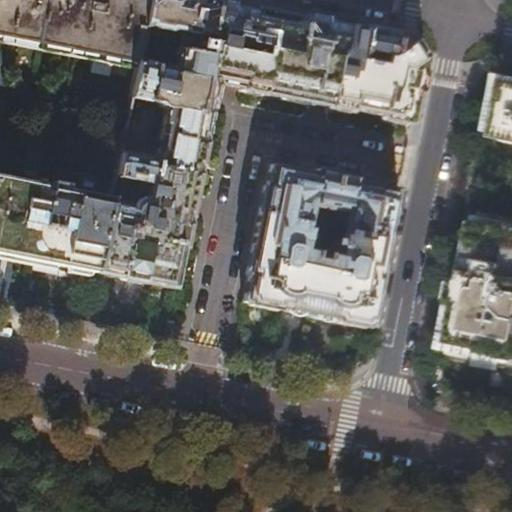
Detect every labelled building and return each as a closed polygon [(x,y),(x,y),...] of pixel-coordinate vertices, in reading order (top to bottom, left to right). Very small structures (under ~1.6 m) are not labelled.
[(0,0),(0,35),(135,63),(136,60),(142,27),(147,0),(0,0)] [(210,0),(147,0),(142,27),(169,33),(169,31),(206,39),(202,55),(173,50),(169,67),(136,60),(135,63),(128,99),(156,104),(162,110),(152,159),(118,153),(113,179),(149,186),(146,200),(144,200),(141,200),(138,200),(134,201),(131,203),(129,205),(128,207),(109,202),(95,273),(173,289),(182,248),(184,248),(186,234),(188,224),(187,224),(189,217),(190,217),(198,174),(197,174),(199,167),(200,167),(202,154),(205,143),(203,143),(210,108),(212,109),(217,85),(237,89),(239,92),(260,97),(263,96),(263,95),(277,97),(277,98),(279,101),(306,106),(310,105),(310,104),(317,105),(325,107),(325,109),(327,110),(347,114),(350,113),(351,112),(380,117),(380,119),(382,121),(405,126),(407,124),(407,122),(412,124),(425,61),(411,40),(210,0)] [(511,85),(503,83),(498,106),(492,140),(511,144),(511,85)] [(248,275),(243,302),(305,315),(371,329),(398,191),(375,187),(376,185),(355,181),(355,178),(313,169),(312,172),(278,166),(278,167),(269,165),(265,187),(262,186),(245,275),(248,275)] [(0,254),(14,257),(95,273),(109,202),(109,200),(65,190),(65,185),(51,182),(49,188),(0,177),(0,254)] [(495,353),(511,356),(511,220),(478,214),(476,224),(475,224),(463,284),(450,345),(479,350),(495,353)]
